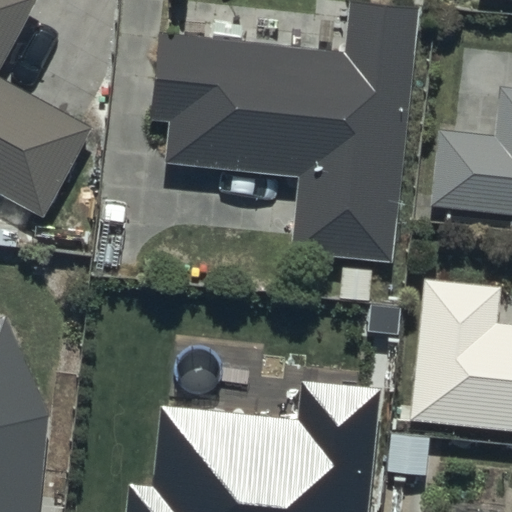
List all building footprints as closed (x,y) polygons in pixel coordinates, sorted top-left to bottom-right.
[(0,0),(0,182),(44,206),(93,114),(0,63),(0,57),(31,0),(0,0)] [(350,0),(346,41),(160,21),(151,110),(172,112),(168,149),(299,164),(291,241),(391,252),(418,0),(350,0)] [(511,77),(501,76),(498,122),(437,117),(431,193),(511,199),(511,77)] [(428,268),(414,407),(511,417),(511,312),(498,312),(502,276),(428,268)] [(0,511),(40,511),(51,405),(6,309),(0,311),(0,511)] [(364,511),(378,385),(298,377),(294,413),(162,400),(154,483),(130,480),(127,511),(364,511)]
